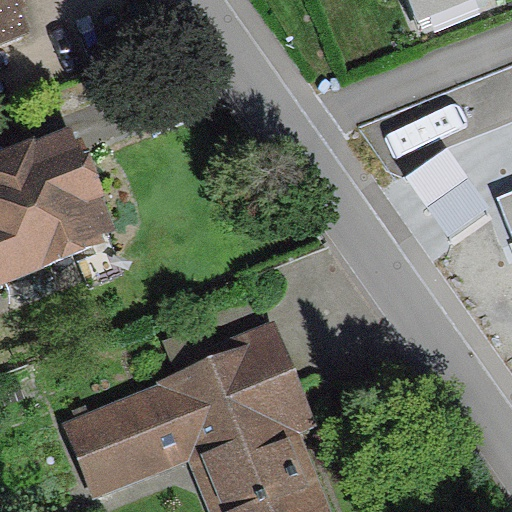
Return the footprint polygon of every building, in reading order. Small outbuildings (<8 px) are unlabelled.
[(0,0),(0,58),(34,46),(16,0),(0,0)] [(462,0),(411,0),(418,18),(462,0)] [(73,143),(0,170),(0,300),(107,260),(104,252),(119,246),(90,170),(84,173),(73,143)] [(494,216),(447,154),(403,187),(451,249),(494,216)] [(511,194),(501,199),(511,227),(511,194)] [(323,434),(278,321),(200,352),(206,368),(158,387),(159,391),(64,429),(94,503),(191,465),(210,511),(335,511),(307,441),(323,434)]
